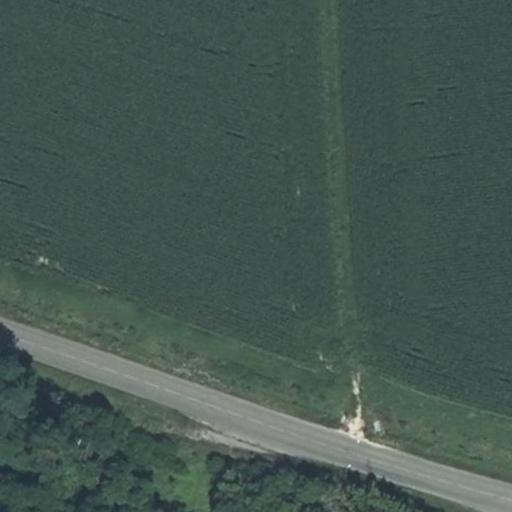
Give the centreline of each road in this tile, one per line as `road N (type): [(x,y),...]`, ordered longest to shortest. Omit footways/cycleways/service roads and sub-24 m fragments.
road 1 (tertiary): [(511,503),(351,457),(0,335)]
road 2 (track): [(511,449),(382,415),(355,383)]
